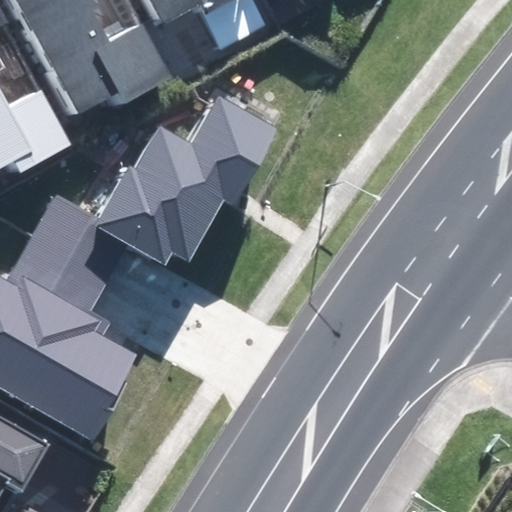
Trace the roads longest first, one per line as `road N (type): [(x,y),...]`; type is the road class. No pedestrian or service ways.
road 1 (residential): [(434,253),(266,511)]
road 2 (residential): [(511,147),(434,253)]
